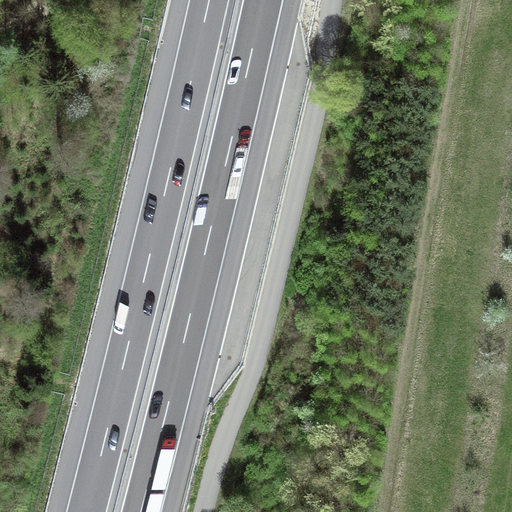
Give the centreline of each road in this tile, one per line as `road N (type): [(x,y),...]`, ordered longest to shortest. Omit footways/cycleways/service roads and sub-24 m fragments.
road 1 (motorway): [(140,511),(262,0)]
road 2 (motorway): [(208,0),(86,511)]
road 3 (track): [(471,0),(386,511)]
